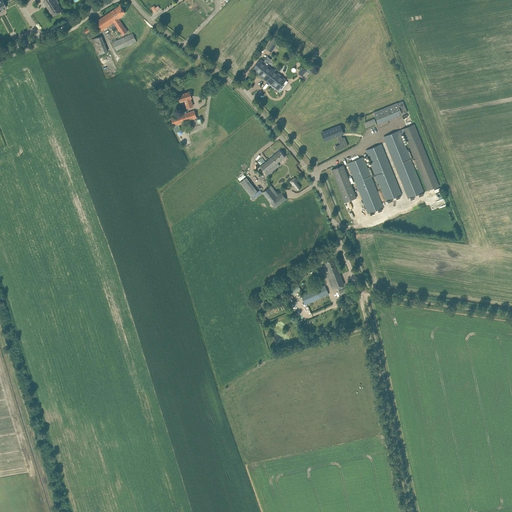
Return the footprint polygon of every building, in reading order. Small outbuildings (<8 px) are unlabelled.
[(43,2),(52,16),(62,10),(55,0),(44,0),(45,1),(43,2)] [(120,5),(103,17),(96,22),(99,26),(102,30),(104,29),(105,31),(107,29),(106,28),(112,24),(114,27),(111,28),(114,32),(117,29),(122,35),(127,31),(118,17),(125,12),(120,5)] [(116,51),(136,41),(133,33),(113,43),(116,51)] [(101,36),(92,39),(94,44),(95,47),(95,48),(105,45),(103,41),(101,36)] [(279,40),(274,37),(269,44),(275,47),(279,40)] [(265,78),(266,79),(270,82),(269,83),(278,90),(280,88),(282,89),(285,85),(283,83),(286,80),(273,70),(269,66),(267,65),(263,62),(260,59),(255,66),(252,69),(264,79),(265,78)] [(183,101),(184,105),(186,104),(187,108),(193,106),(190,98),(191,98),(189,91),(178,95),(180,101),(183,101)] [(374,112),(378,123),(410,111),(406,100),(374,112)] [(182,122),(185,121),(190,119),(191,119),(195,118),(195,120),(197,120),(199,119),(198,118),(197,117),(196,117),(194,111),(189,112),(186,113),(180,115),(180,116),(178,116),(171,118),(174,125),(174,126),(178,125),(183,123),(182,122)] [(374,118),(364,123),(366,127),(376,123),(374,118)] [(401,133),(404,132),(427,190),(439,186),(414,124),(383,137),(408,198),(425,192),(401,133)] [(340,125),(322,132),(324,138),(325,138),(326,140),(325,140),(325,141),(338,136),(339,139),(338,139),(340,144),(341,144),(343,148),(348,146),(344,137),(341,138),(340,135),(343,133),(340,125)] [(401,195),(381,144),(366,150),(386,201),(401,195)] [(285,157),(280,150),(260,166),(267,175),(280,165),(278,163),(285,157)] [(368,213),(383,207),(363,157),(348,163),(368,213)] [(343,165),(331,170),(345,202),(357,197),(343,165)] [(251,196),(257,191),(246,177),(240,182),(251,196)] [(297,190),(301,187),(295,180),(292,183),(297,190)] [(276,196),(269,187),(262,192),(275,208),(287,199),(281,192),(278,194),(276,196)] [(329,259),(324,261),(325,261),(326,264),(328,271),(326,272),(332,289),(339,287),(344,285),(333,257),(329,259)] [(290,296),(300,290),(296,284),(286,290),(290,296)] [(324,285),(320,287),(302,295),(306,304),(328,294),(324,285)] [(349,292),(347,287),(339,291),(341,296),(349,292)]
